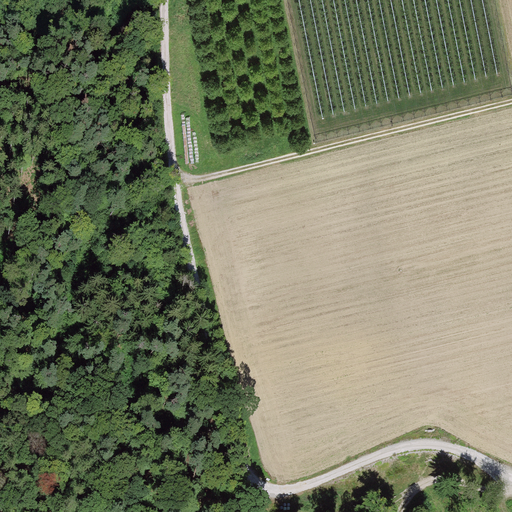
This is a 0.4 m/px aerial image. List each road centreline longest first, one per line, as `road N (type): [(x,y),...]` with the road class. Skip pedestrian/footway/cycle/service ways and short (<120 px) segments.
road 1 (track): [(162,0),(174,183),(192,280),(247,472),(278,491),(404,446),(447,448),(511,472)]
road 2 (track): [(174,183),(511,101)]
